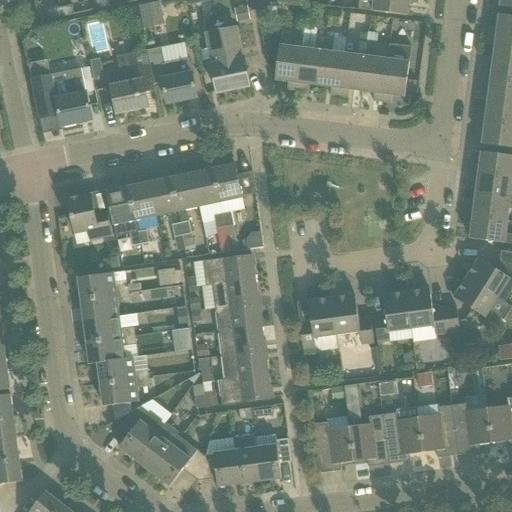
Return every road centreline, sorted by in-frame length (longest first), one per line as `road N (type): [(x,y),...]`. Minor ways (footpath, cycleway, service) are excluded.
road 1 (residential): [(38,169),(217,123),(261,120),(444,143)]
road 2 (residential): [(38,169),(76,444),(163,511)]
road 3 (residential): [(297,242),(327,262),(441,258),(444,143)]
road 4 (residential): [(269,511),(511,474)]
road 5 (residential): [(38,169),(0,0)]
road 6 (residential): [(444,143),(462,0)]
